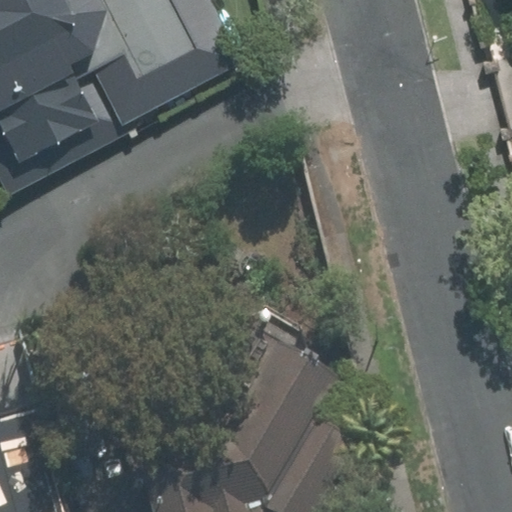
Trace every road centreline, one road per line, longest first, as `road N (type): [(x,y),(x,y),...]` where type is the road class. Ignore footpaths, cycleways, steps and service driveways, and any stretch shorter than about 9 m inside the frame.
road 1 (residential): [(483,511),(371,44)]
road 2 (residential): [(371,44),(31,238)]
